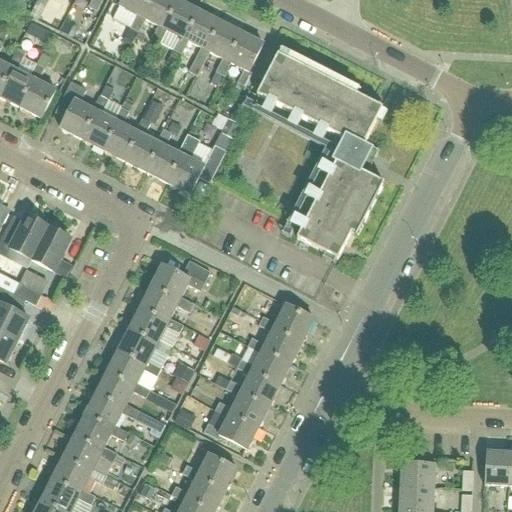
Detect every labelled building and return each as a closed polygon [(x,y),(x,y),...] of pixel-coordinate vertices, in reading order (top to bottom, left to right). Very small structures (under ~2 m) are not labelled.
[(69,0),(76,3),(77,0),(93,0),(89,10),(97,14),(104,0),(103,0),(69,0)] [(141,20),(151,0),(124,0),(113,21),(114,22),(120,10),(137,18),(130,31),(139,36),(146,23),(141,20)] [(177,3),(172,0),(151,0),(141,20),(146,23),(159,29),(152,42),(161,46),(167,34),(163,32),(177,3)] [(199,14),(177,3),(163,32),(167,34),(180,40),(173,53),(182,58),(188,45),(184,43),(199,14)] [(220,24),(199,14),(184,43),(188,45),(201,51),(189,75),(198,79),(210,56),(205,53),(220,24)] [(242,35),(220,24),(205,53),(210,56),(223,62),(211,84),(218,88),(223,79),(225,80),(231,67),(227,64),(242,35)] [(31,25),(24,39),(41,49),(49,34),(31,25)] [(227,64),(231,67),(244,73),(237,86),(246,91),(253,76),(249,75),(264,47),(242,35),(227,64)] [(0,97),(13,71),(9,69),(0,64),(0,55),(3,50),(0,47),(0,97)] [(361,93),(280,51),(280,53),(257,98),(347,144),(297,241),(338,262),(351,237),(357,240),(384,186),(359,173),(368,155),(362,152),(383,111),(358,98),(361,93)] [(13,71),(0,97),(0,100),(20,111),(35,82),(30,80),(36,67),(24,61),(24,60),(15,56),(9,69),(13,71)] [(35,82),(20,111),(42,122),(63,81),(61,80),(55,93),(39,84),(46,71),(51,61),(42,56),(36,67),(30,80),(35,82)] [(87,93),(78,89),(71,85),(55,116),(66,121),(61,132),(82,143),(97,115),(93,112),(80,106),(87,93)] [(82,143),(104,154),(119,126),(114,123),(121,111),(100,100),(93,112),(97,115),(82,143)] [(119,126),(104,154),(125,165),(140,137),(136,134),(123,128),(130,115),(121,111),(114,123),(119,126)] [(125,165),(147,176),(161,148),(157,145),(144,139),(151,126),(142,122),(136,134),(140,137),(125,165)] [(183,159),(179,156),(166,150),(172,137),(164,133),(157,145),(161,148),(147,176),(168,187),(183,159)] [(183,159),(168,187),(190,198),(199,181),(210,187),(227,155),(215,149),(214,151),(188,138),(179,156),(183,159)] [(313,142),(308,152),(324,160),(329,150),(313,142)] [(300,168),(295,178),(311,186),(316,175),(300,168)] [(281,206),(297,213),(302,203),(285,196),(281,206)] [(0,257),(27,272),(32,263),(49,231),(27,219),(17,238),(6,233),(0,245),(0,257)] [(71,242),(49,231),(32,263),(54,275),(71,242)] [(179,305),(181,301),(188,288),(201,295),(211,276),(190,265),(182,279),(162,269),(151,291),(179,305)] [(24,303),(36,309),(41,298),(19,287),(14,297),(0,290),(0,335),(18,345),(29,322),(17,316),(24,303)] [(151,291),(140,312),(168,327),(170,323),(177,310),(190,316),(194,308),(181,301),(179,305),(151,291)] [(274,330),(303,345),(314,323),(286,308),(276,327),(263,320),(259,329),(272,335),(274,330)] [(157,348),(159,344),(166,331),(179,338),(183,329),(170,323),(168,327),(140,312),(129,333),(157,348)] [(263,352),(292,366),(303,345),(274,330),(272,335),(265,348),(252,342),(248,350),(261,357),(263,352)] [(129,333),(118,355),(146,369),(149,365),(155,352),(168,359),(172,351),(159,344),(157,348),(129,333)] [(0,363),(6,367),(18,345),(0,335),(0,363)] [(252,373),(281,388),(292,366),(263,352),(261,357),(254,369),(241,363),(237,371),(250,378),(252,373)] [(135,391),(138,387),(144,374),(157,380),(161,372),(149,365),(146,369),(118,355),(107,376),(135,391)] [(241,395),(270,410),(281,388),(252,373),(250,378),(243,391),(230,384),(226,393),(239,399),(241,395)] [(107,376),(96,398),(124,412),(127,408),(133,395),(146,402),(150,393),(138,387),(135,391),(107,376)] [(241,395),(239,399),(232,412),(220,406),(215,414),(228,421),(230,416),(259,431),(270,410),(241,395)] [(124,412),(96,398),(85,419),(113,434),(116,429),(122,417),(135,423),(139,415),(127,408),(124,412)] [(230,416),(228,421),(221,434),(209,427),(204,435),(218,443),(220,439),(247,453),(259,431),(230,416)] [(85,419),(74,440),(102,455),(105,451),(111,438),(124,444),(128,436),(116,429),(113,434),(85,419)] [(91,476),(94,472),(100,459),(113,466),(117,457),(105,451),(102,455),(74,440),(63,462),(91,476)] [(198,479),(226,494),(238,472),(196,450),(196,452),(208,458),(200,475),(187,468),(183,477),(195,484),(198,479)] [(486,454),(486,471),(485,490),(510,491),(511,456),(486,454)] [(169,470),(173,462),(163,456),(158,464),(169,470)] [(63,462),(52,483),(80,498),(83,493),(89,481),(113,493),(117,484),(94,472),(91,476),(63,462)] [(132,465),(122,483),(132,489),(142,470),(132,465)] [(435,492),(436,468),(401,466),(400,491),(435,492)] [(462,493),(473,493),(474,474),(463,474),(462,493)] [(209,511),(217,511),(226,494),(198,479),(195,484),(189,496),(176,489),(171,498),(184,505),(187,501),(209,511)] [(52,483),(41,504),(55,511),(73,511),(78,502),(91,509),(95,500),(83,493),(80,498),(52,483)] [(434,511),(435,492),(400,491),(399,511),(434,511)] [(472,511),(473,498),(462,498),(461,511),(472,511)] [(209,511),(187,501),(184,505),(180,511),(167,511),(165,511),(164,511),(209,511)]
